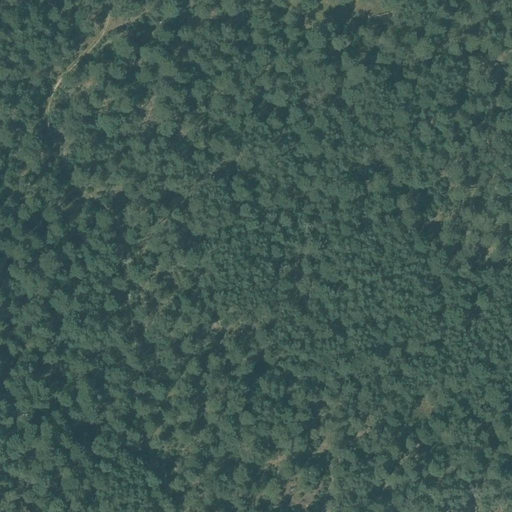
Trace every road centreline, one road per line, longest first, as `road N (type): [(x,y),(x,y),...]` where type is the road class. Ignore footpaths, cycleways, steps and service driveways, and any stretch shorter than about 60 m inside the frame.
road 1 (track): [(167,511),(170,493),(127,406),(136,346),(122,319),(125,238),(116,216),(68,189),(43,109),(44,93),(98,33),(100,0)]
road 2 (track): [(365,0),(329,19),(267,29),(204,18),(104,18)]
